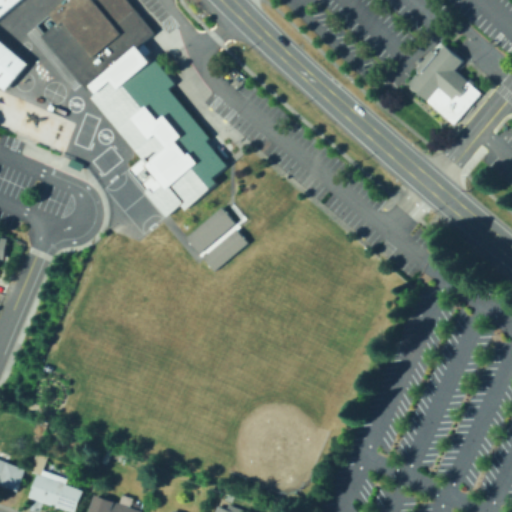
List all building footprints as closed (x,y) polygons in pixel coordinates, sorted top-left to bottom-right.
[(127,0),(154,31),(137,45),(138,45),(145,54),(150,59),(154,56),(173,81),(169,85),(211,134),(205,139),(212,147),(221,158),(226,164),(212,176),(215,181),(183,208),(179,203),(165,215),(144,190),(145,189),(129,168),(142,155),(90,95),(96,90),(92,85),(86,90),(39,34),(42,32),(55,21),(48,12),(62,0),(16,0),(0,14),(0,0),(127,0)] [(0,84),(4,88),(26,62),(20,56),(13,50),(0,39),(0,84)] [(138,45),(142,41),(150,50),(145,54),(138,45)] [(406,83),(440,43),(461,61),(454,69),(480,91),(452,123),(406,83)] [(221,158),(226,154),(217,143),(212,147),(221,158)] [(67,164),(69,157),(82,163),(80,169),(67,164)] [(220,206),(234,221),(198,251),(185,236),(220,206)] [(235,227),(246,242),(213,270),(201,256),(235,227)] [(77,511),(60,506),(29,496),(38,473),(31,470),(38,451),(49,456),(44,469),(71,479),(69,484),(72,485),(73,482),(80,485),(79,488),(85,490),(77,511)] [(19,491),(0,484),(0,458),(27,468),(19,491)] [(142,511),(89,511),(96,494),(143,511),(142,511)]
